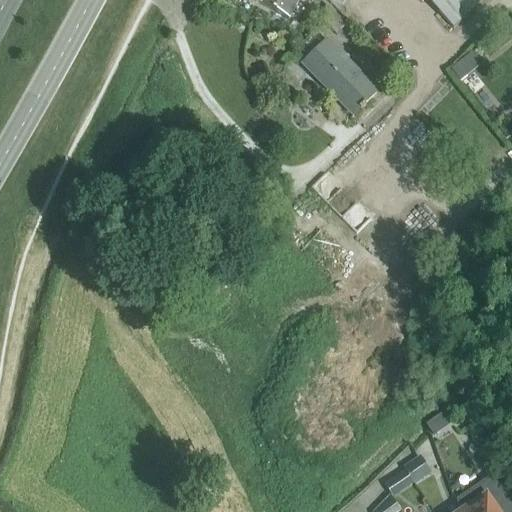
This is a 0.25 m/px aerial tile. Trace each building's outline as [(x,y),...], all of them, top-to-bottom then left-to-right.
[(305,0),(250,0),(260,5),(288,21),(298,2),(303,5),(305,0)] [(423,0),(453,30),(483,0),(423,0)] [(319,13),(316,16),(316,17),(336,37),(346,27),(326,6),(319,13)] [(325,43),(302,65),(337,100),(343,94),(360,111),(361,112),(367,106),(366,105),(376,95),(325,43)] [(457,66),(450,72),(459,83),(467,77),(457,66)] [(419,459),(403,470),(409,479),(425,468),(419,459)] [(404,474),(394,480),(401,491),(411,485),(404,474)] [(456,505),(460,511),(497,511),(498,511),(504,507),(509,504),(510,503),(506,498),(501,490),(498,492),(489,498),(486,500),(472,509),(465,499),(456,505)] [(396,511),(388,498),(373,511),(396,511)]
